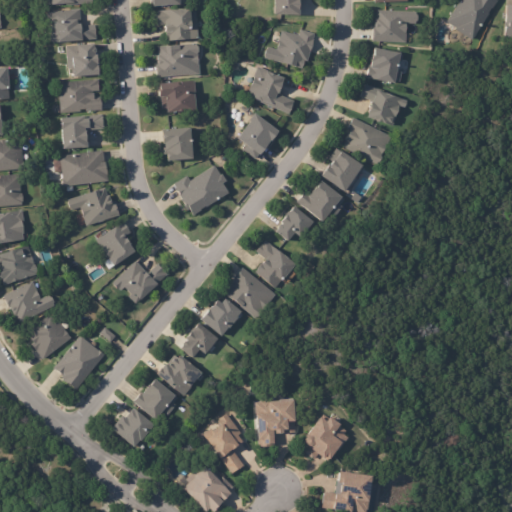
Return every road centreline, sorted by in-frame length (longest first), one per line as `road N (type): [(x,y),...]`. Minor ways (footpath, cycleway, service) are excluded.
road 1 (residential): [(82,435),(310,140),(335,82),(343,0)]
road 2 (residential): [(212,270),(160,227),(140,195),(120,0)]
road 3 (residential): [(164,511),(0,357)]
